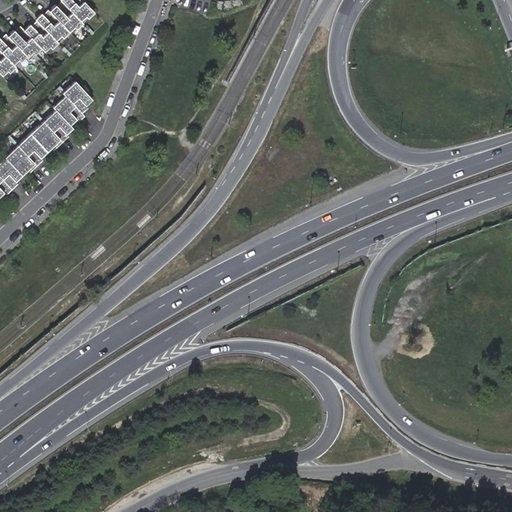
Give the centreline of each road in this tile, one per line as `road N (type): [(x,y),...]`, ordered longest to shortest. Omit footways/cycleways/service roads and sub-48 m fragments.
road 1 (motorway): [(0,462),(127,363),(225,305),(416,216),(511,182)]
road 2 (motorway): [(511,151),(257,253),(112,336),(0,417)]
road 3 (motorway): [(493,459),(451,450),(391,411),(368,367),(363,315),(372,281),(393,251),(420,231),(511,196)]
road 4 (motorway): [(281,349),(310,370),(335,405),(316,452),(177,485),(135,511)]
road 5 (motorway): [(0,480),(81,419),(187,356),(243,344),(281,349)]
road 6 (unclassified): [(139,511),(231,478),(395,461),(447,464)]
road 7 (motorway): [(229,184),(145,271),(0,391)]
road 8 (motorway): [(511,136),(421,159),(393,151),(361,126),(336,64),(339,32),(355,0)]
road 9 (residential): [(0,238),(105,140),(158,0)]
road 10 (motorway): [(325,0),(229,184)]
road 11 (motorway): [(281,349),(339,375),(413,446),(447,464)]
road 12 (motorway): [(306,0),(229,184)]
